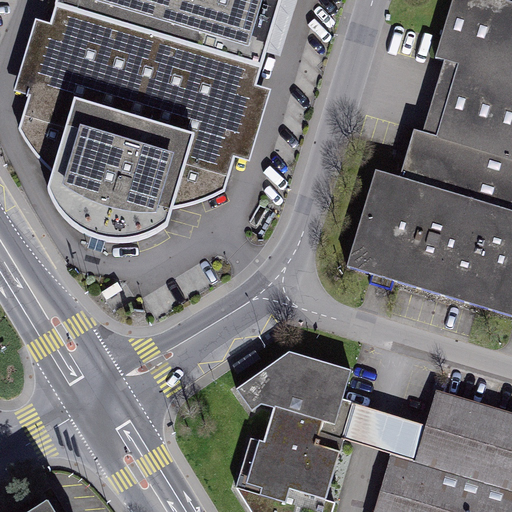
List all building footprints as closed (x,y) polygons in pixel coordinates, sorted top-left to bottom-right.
[(282,0),(58,0),(56,7),(261,69),(282,0)] [(511,5),(494,0),(454,0),(436,60),(460,67),(437,141),(415,134),(400,181),(377,174),(348,270),(511,319),(511,5)] [(225,195),(261,69),(56,7),(19,130),(34,156),(54,176),(47,192),(61,216),(85,235),(119,245),(151,237),(169,230),(173,207),(192,206),(225,195)] [(351,373),(290,355),(236,392),(252,414),(261,408),(274,412),(264,443),(251,439),(235,490),(249,511),(333,511),(335,505),(326,503),(340,454),(315,447),(322,425),(335,428),(351,373)] [(414,465),(390,458),(374,511),(511,511),(511,415),(436,393),(414,465)]
